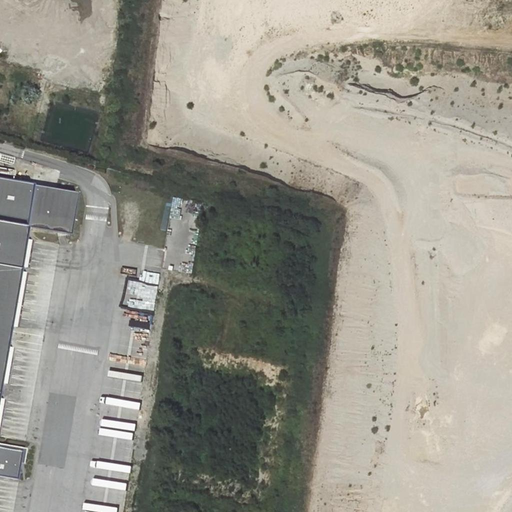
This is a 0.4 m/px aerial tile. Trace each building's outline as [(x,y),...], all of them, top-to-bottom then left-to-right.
[(21,175),(0,171),(0,178),(19,182),(21,175)] [(13,330),(22,276),(23,271),(27,243),(36,189),(0,182),(0,478),(21,483),(26,455),(0,450),(0,406),(1,401),(3,387),(9,350),(13,330)] [(36,245),(27,243),(23,271),(31,272),(36,245)] [(30,277),(22,276),(13,330),(22,332),(30,277)] [(117,322),(113,358),(137,361),(141,325),(117,322)] [(9,350),(3,387),(12,388),(18,352),(9,350)] [(1,401),(0,406),(0,439),(2,441),(9,403),(1,401)]
